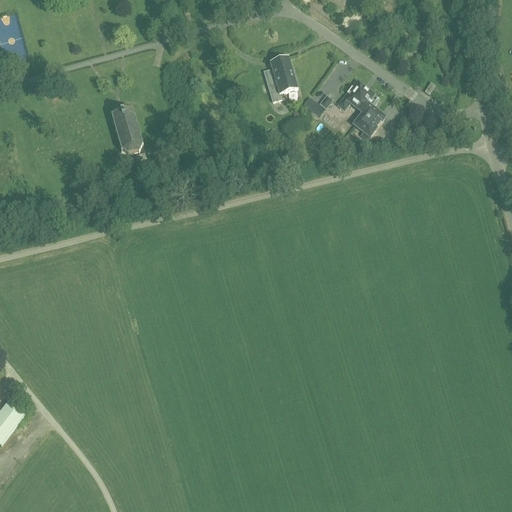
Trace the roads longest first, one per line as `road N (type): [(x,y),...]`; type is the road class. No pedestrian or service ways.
road 1 (unclassified): [(0,258),(489,142)]
road 2 (unclassified): [(0,87),(287,7)]
road 3 (unclassified): [(481,108),(443,117),(287,7)]
road 4 (unclassified): [(114,511),(85,460),(0,359)]
